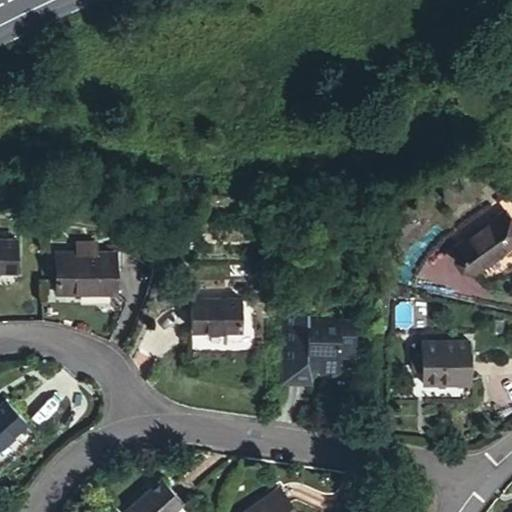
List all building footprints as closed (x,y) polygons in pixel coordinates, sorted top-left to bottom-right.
[(511,223),(471,245),(485,273),(511,259),(511,223)] [(0,237),(0,267),(21,267),(22,238),(0,237)] [(62,255),(61,292),(119,296),(122,258),(62,255)] [(194,298),(195,329),(244,327),(243,296),(194,298)] [(291,310),(290,383),(328,383),(328,368),(335,368),(335,371),(353,372),(353,356),(356,356),(356,316),(318,316),(318,311),(291,310)] [(425,330),(426,373),(475,370),(474,327),(425,330)] [(0,404),(0,448),(29,423),(7,398),(0,404)] [(130,511),(176,511),(185,505),(166,482),(130,511)] [(251,511),(290,511),(279,494),(251,511)]
